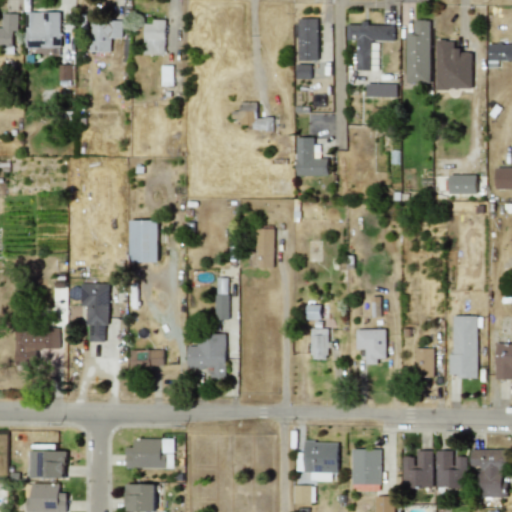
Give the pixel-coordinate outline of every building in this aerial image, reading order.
[(60,11),(25,12),(25,47),(60,47),(60,11)] [(1,27),(0,26),(0,46),(15,47),(16,13),(2,12),(1,27)] [(317,18),(297,18),(298,60),(318,60),(317,18)] [(152,23),(144,23),(143,54),(164,55),(165,19),(152,19),(152,23)] [(405,83),(429,84),(431,19),(414,19),(413,32),(406,32),(405,83)] [(122,21),(90,20),(89,50),(110,51),(111,37),(122,38),(122,21)] [(393,24),(360,23),(360,24),(346,24),(346,40),(356,40),(355,69),(378,70),(378,52),(371,52),(372,40),(393,40),(393,24)] [(471,88),(471,50),(453,50),(453,39),(436,39),(436,88),(471,88)] [(488,66),(499,66),(499,60),(511,60),(511,43),(487,43),(488,66)] [(70,64),(58,64),(59,79),(71,79),(70,64)] [(296,78),(310,78),(310,64),(296,64),(296,78)] [(160,85),(172,85),(172,65),(160,65),(160,85)] [(365,96),(396,97),(396,84),(366,83),(365,96)] [(256,101),(239,101),(239,110),(232,110),(231,119),(239,119),(239,124),(252,124),(252,129),(271,130),(271,117),(255,117),(256,101)] [(296,175),(327,175),(328,158),(313,157),(313,137),(296,136),(296,175)] [(511,167),(495,167),(496,188),(511,188),(511,167)] [(92,175),(94,227),(111,227),(109,174),(92,175)] [(476,175),(449,174),(448,193),(475,193),(476,175)] [(157,261),(157,219),(130,219),(129,261),(157,261)] [(273,267),(274,228),(255,227),(255,248),(249,248),(249,266),(273,267)] [(227,293),(227,277),(216,277),(216,293),(227,293)] [(89,341),(107,341),(108,283),(81,282),(80,305),(87,305),(86,325),(89,325),(89,341)] [(228,294),(215,294),(214,319),(228,319),(228,294)] [(306,319),(321,319),(321,304),(306,304),(306,319)] [(452,354),(448,354),(448,373),(457,373),(457,378),(476,378),(477,315),(452,315),(452,354)] [(311,358),(327,358),(327,327),(310,327),(311,358)] [(15,364),(35,364),(35,348),(59,348),(59,328),(15,329),(15,364)] [(385,328),(355,329),(355,349),(365,349),(365,363),(378,363),(377,358),(385,358),(385,328)] [(225,333),(197,333),(197,346),(187,345),(187,367),(211,367),(211,378),(225,378),(225,333)] [(511,343),(494,343),(495,379),(511,379),(511,343)] [(433,376),(433,347),(415,347),(414,376),(433,376)] [(162,349),(130,349),(130,370),(148,370),(148,364),(163,364),(162,349)] [(173,438),(134,438),(133,447),(126,447),(125,467),(173,467),(173,438)] [(338,441),(304,441),(304,452),(296,452),(296,471),(310,471),(310,480),(331,480),(331,472),(337,472),(338,441)] [(380,449),(351,448),(351,490),(379,490),(380,449)] [(476,496),(507,496),(507,480),(502,480),(502,468),(506,468),(507,449),(470,448),(470,467),(476,467),(476,496)] [(401,456),(402,487),(433,486),(432,449),(415,450),(415,456),(401,456)] [(29,477),(66,478),(67,450),(30,450),(29,477)] [(465,456),(453,456),(453,450),(435,450),(435,487),(465,487),(465,456)] [(59,483),(31,483),(31,511),(66,511),(66,492),(59,492),(59,483)] [(154,511),(155,484),(126,483),(126,510),(154,511)] [(310,503),(311,485),(293,484),(293,502),(310,503)] [(394,511),(394,495),(374,496),(374,511),(394,511)]
